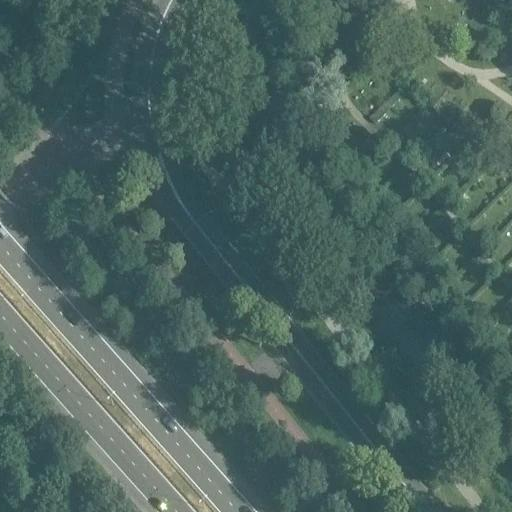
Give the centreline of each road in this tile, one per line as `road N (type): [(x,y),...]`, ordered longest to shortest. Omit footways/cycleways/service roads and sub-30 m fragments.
road 1 (tertiary): [(423,511),(171,192),(146,85),(151,45),(171,0)]
road 2 (trunk): [(236,511),(0,246)]
road 3 (trunk): [(0,316),(175,511)]
